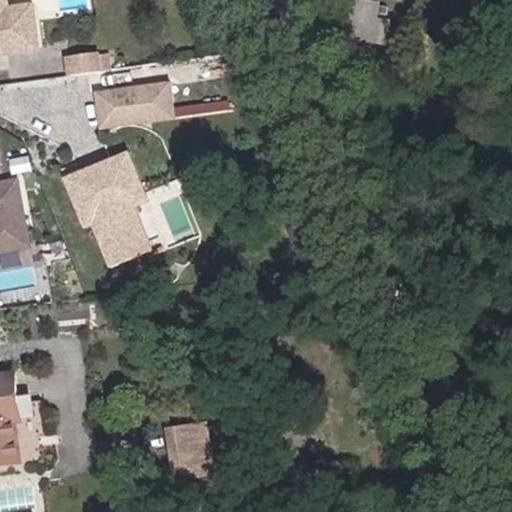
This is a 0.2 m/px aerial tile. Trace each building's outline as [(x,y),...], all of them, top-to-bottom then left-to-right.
[(0,6),(0,5),(0,53),(37,49),(34,21),(11,25),(9,10),(8,5),(0,6)] [(389,9),(363,5),(359,28),(365,29),(363,45),(384,49),(389,9)] [(11,25),(34,21),(33,7),(9,10),(11,25)] [(97,58),(99,74),(110,73),(109,57),(97,58)] [(99,74),(97,58),(68,61),(69,78),(99,74)] [(176,85),(112,93),(115,121),(145,117),(146,125),(180,121),(176,85)] [(141,156),(77,180),(96,230),(104,227),(120,271),(163,254),(147,211),(161,204),(141,156)] [(0,186),(0,255),(36,249),(25,182),(0,186)] [(0,464),(22,462),(20,424),(27,424),(25,405),(23,377),(0,379),(0,464)] [(193,442),(191,426),(164,429),(169,478),(177,477),(174,445),(193,442)] [(177,477),(196,475),(193,442),(174,445),(177,477)] [(0,509),(36,510),(36,487),(0,487),(0,509)]
